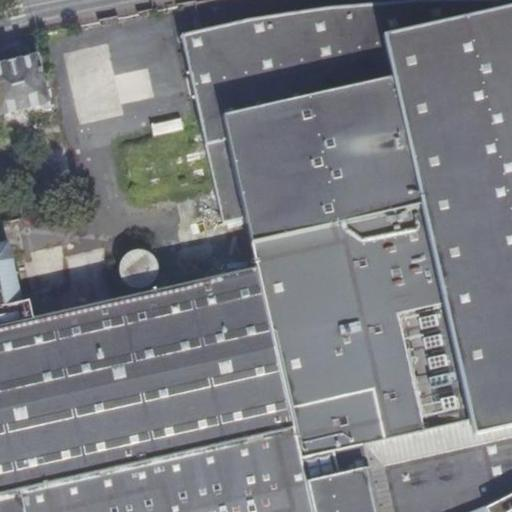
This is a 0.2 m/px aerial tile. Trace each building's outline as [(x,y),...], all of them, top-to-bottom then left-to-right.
[(0,511),(361,511),(346,447),(511,408),(511,17),(465,26),(461,9),(476,5),(446,4),(409,4),(372,6),(324,12),(182,44),(224,225),(237,223),(249,275),(17,327),(10,296),(0,298),(0,511)] [(0,120),(37,111),(39,115),(44,114),(32,56),(0,65),(0,120)] [(0,298),(10,296),(0,251),(0,298)] [(511,408),(346,447),(361,511),(385,511),(375,466),(511,434),(511,408)] [(511,511),(511,434),(375,466),(385,511),(511,511)]
